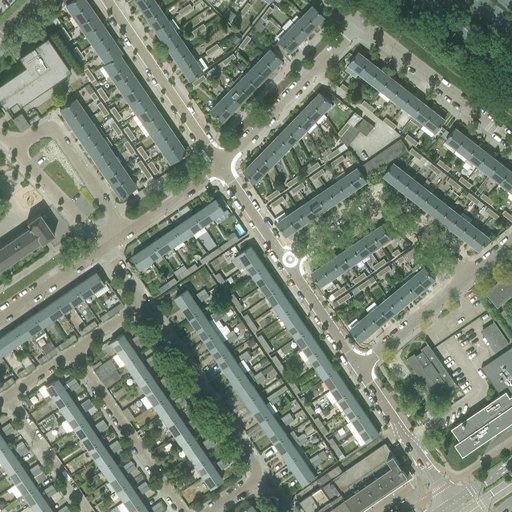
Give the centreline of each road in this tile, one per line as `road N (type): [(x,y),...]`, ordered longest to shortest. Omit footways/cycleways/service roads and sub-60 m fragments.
road 1 (residential): [(466,278),(388,211),(373,210),(289,267)]
road 2 (residential): [(223,168),(106,0)]
road 3 (residential): [(255,473),(142,303)]
road 4 (residential): [(223,168),(361,23)]
road 5 (residential): [(179,511),(72,352)]
road 6 (residential): [(511,142),(361,23)]
road 7 (residential): [(124,235),(55,132),(42,130),(15,150)]
road 8 (residential): [(357,370),(466,278)]
road 9 (residential): [(82,511),(4,398)]
road 10 (residential): [(106,247),(15,150)]
road 11 (residential): [(431,476),(357,370)]
road 12 (residential): [(0,319),(106,247)]
road 13 (residential): [(357,370),(289,267)]
